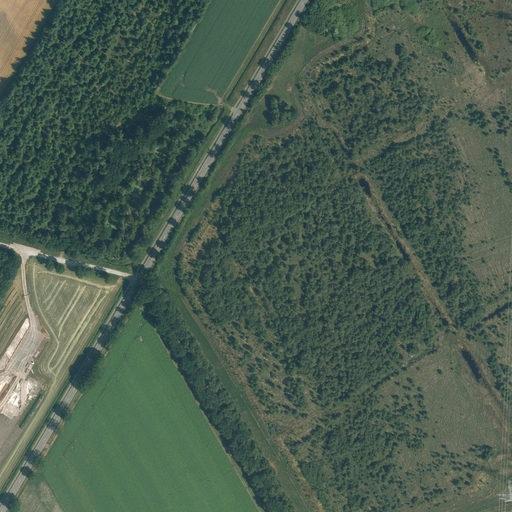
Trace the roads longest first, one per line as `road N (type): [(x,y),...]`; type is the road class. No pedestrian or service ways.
road 1 (tertiary): [(1,511),(303,0)]
road 2 (track): [(281,511),(141,276),(0,242)]
